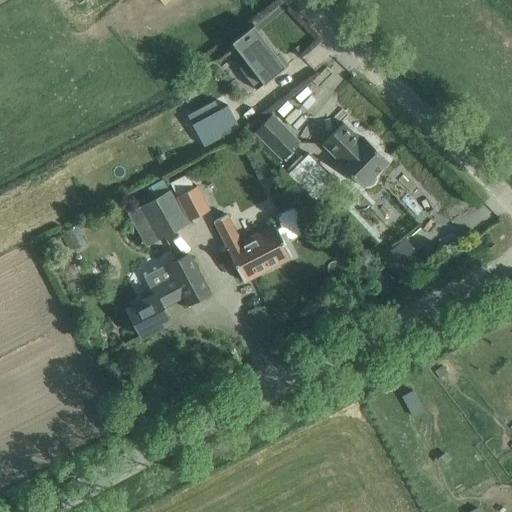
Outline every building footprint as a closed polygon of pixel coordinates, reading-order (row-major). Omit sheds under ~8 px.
[(276,54),(253,24),(231,41),(246,60),(238,66),(255,89),(281,70),(280,69),(281,68),(272,56),(276,54)] [(239,125),(227,104),(219,108),(191,123),(203,145),(239,125)] [(255,131),(282,159),(299,142),(272,114),(255,131)] [(343,122),(322,143),(341,161),(339,163),(362,186),(364,184),(369,184),(373,182),(375,178),(375,173),(388,160),(364,137),(361,140),(343,122)] [(259,179),(271,173),(258,147),(246,153),(259,179)] [(334,189),(323,178),(329,171),(309,151),(288,172),(308,193),(318,203),(334,189)] [(210,209),(198,185),(194,187),(188,173),(171,181),(189,219),(210,209)] [(154,197),(140,205),(159,239),(189,222),(171,188),(154,197)] [(244,280),(290,256),(292,255),(280,233),(286,230),(288,234),(293,235),(302,231),(303,226),(295,209),(290,208),(277,214),(283,225),(277,228),(276,224),(242,242),(228,213),(215,220),(229,248),(228,249),(244,280)] [(144,300),(127,309),(132,318),(141,336),(170,321),(162,306),(183,295),(188,303),(209,292),(200,275),(190,255),(168,266),(159,270),(156,265),(143,271),(151,287),(140,292),(144,300)] [(415,387),(405,394),(417,413),(427,407),(415,387)]
